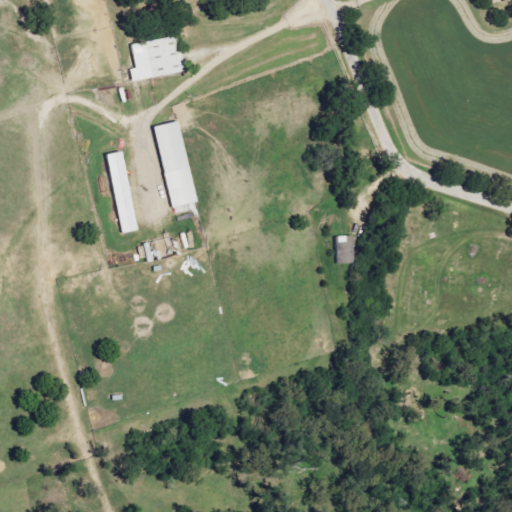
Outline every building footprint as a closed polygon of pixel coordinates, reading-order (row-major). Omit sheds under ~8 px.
[(136,69),(131,70),(133,81),(186,73),(183,53),(179,53),(177,38),(132,45),(136,69)] [(198,203),(179,122),(154,128),(173,209),(198,203)] [(122,234),(138,231),(123,152),(107,155),(122,234)] [(189,254),(186,236),(143,243),(146,261),(189,254)] [(337,265),(355,264),(354,237),(336,238),(337,265)]
